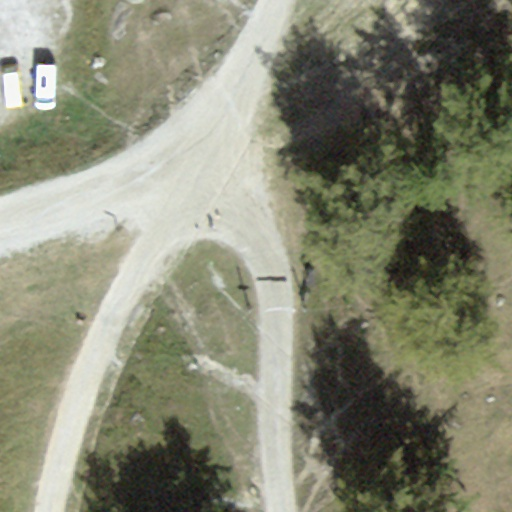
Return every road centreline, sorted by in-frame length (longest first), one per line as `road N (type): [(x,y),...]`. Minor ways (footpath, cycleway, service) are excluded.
road 1 (unclassified): [(43,511),(68,424),(153,233),(186,186),(277,0)]
road 2 (track): [(273,511),(260,437),(268,275),(203,148)]
road 3 (unclassified): [(0,220),(148,165),(259,0)]
